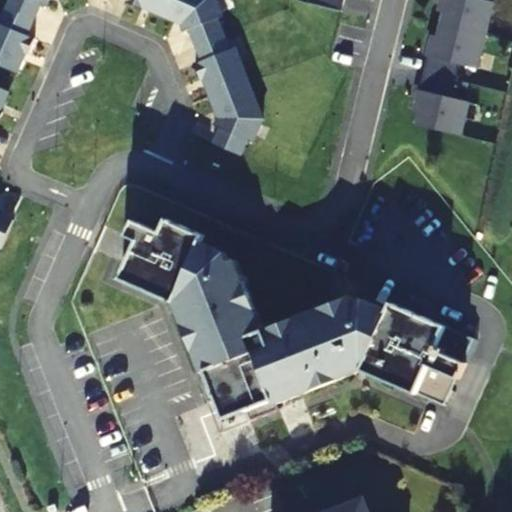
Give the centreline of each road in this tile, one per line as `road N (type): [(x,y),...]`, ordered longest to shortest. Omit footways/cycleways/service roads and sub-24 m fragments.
road 1 (residential): [(94,213),(29,182),(24,168),(81,28),(151,52),(180,117),(155,176)]
road 2 (residential): [(155,176),(294,228),(329,219),(390,0)]
road 3 (residential): [(116,511),(41,325),(94,213)]
